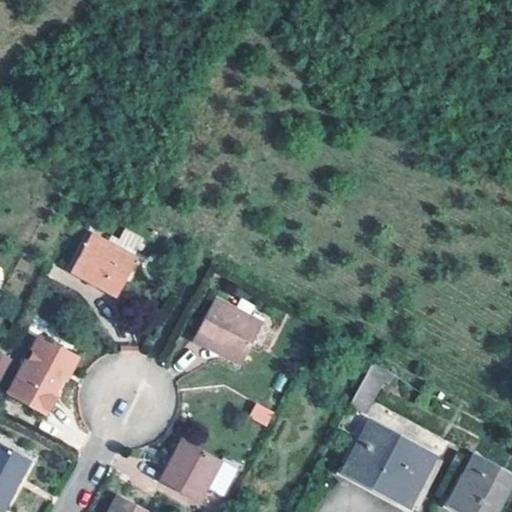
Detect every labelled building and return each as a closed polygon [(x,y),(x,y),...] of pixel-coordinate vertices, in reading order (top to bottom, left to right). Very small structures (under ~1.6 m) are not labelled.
[(128,228),(122,238),(114,233),(110,240),(93,231),(72,269),(102,286),(105,281),(122,290),(140,257),(137,255),(145,238),(128,228)] [(189,266),(194,258),(186,254),(182,261),(189,266)] [(105,281),(102,286),(100,289),(118,297),(122,290),(105,281)] [(244,354),(263,319),(218,294),(195,335),(211,344),(215,339),(244,354)] [(54,386),(73,352),(39,334),(30,349),(32,351),(9,392),(43,410),(50,407),(57,395),(53,388),(54,386)] [(240,361),(244,354),(215,339),(211,344),(240,361)] [(0,379),(14,360),(0,349),(0,379)] [(60,389),(78,355),(73,352),(54,386),(60,389)] [(370,362),(351,406),(370,414),(388,370),(370,362)] [(249,418),(268,425),(274,410),(255,402),(249,418)] [(375,477),(350,465),(353,458),(377,418),(368,413),(339,468),(413,509),(445,453),(438,449),(413,497),(375,477)] [(413,497),(438,449),(377,418),(353,458),(379,472),(375,477),(413,497)] [(201,495),(225,454),(184,432),(161,474),(201,495)] [(0,511),(2,511),(31,458),(0,440),(0,511)] [(480,511),(455,498),(481,451),(477,448),(447,499),(470,511),(480,511)] [(480,511),(496,511),(511,483),(511,466),(481,451),(455,498),(480,511)] [(375,477),(379,472),(353,458),(350,465),(375,477)] [(122,486),(107,511),(154,511),(158,505),(122,486)]
